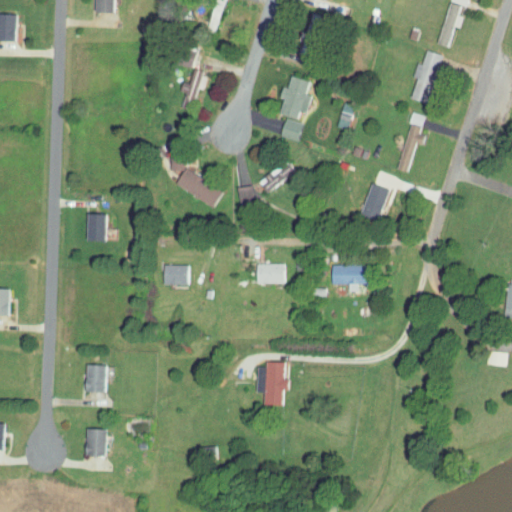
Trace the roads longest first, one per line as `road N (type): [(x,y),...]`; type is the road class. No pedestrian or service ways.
road 1 (residential): [(244,364),(281,355),(374,358),(399,344),(511,3)]
road 2 (residential): [(56,221),(46,451)]
road 3 (residential): [(60,0),(56,221)]
road 4 (residential): [(270,0),(227,149)]
